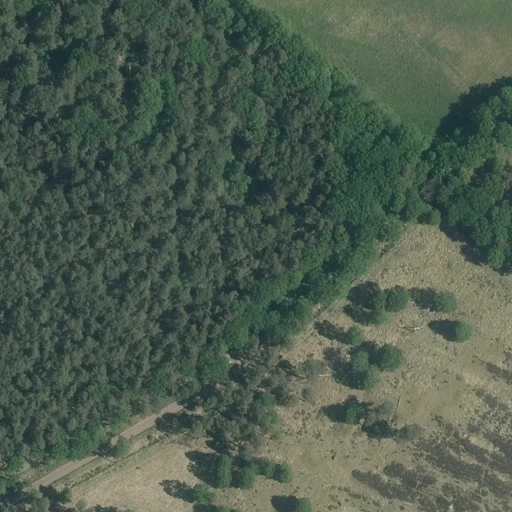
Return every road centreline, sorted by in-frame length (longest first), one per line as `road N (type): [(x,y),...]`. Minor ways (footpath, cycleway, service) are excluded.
road 1 (track): [(0,508),(206,391),(415,199)]
road 2 (track): [(415,199),(511,107)]
